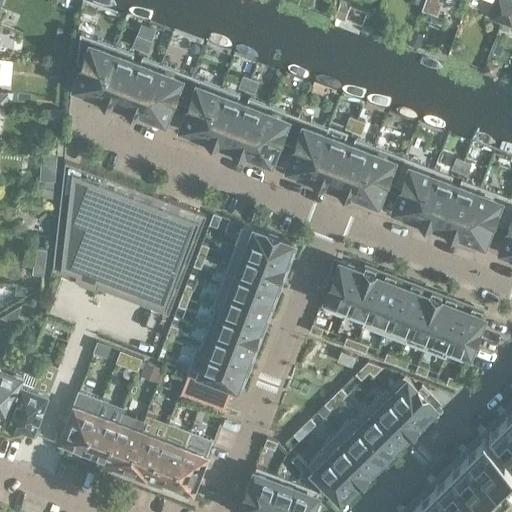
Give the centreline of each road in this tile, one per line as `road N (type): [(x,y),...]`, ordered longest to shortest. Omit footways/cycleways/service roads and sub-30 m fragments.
road 1 (residential): [(328,215),(217,511)]
road 2 (residential): [(71,118),(328,215)]
road 3 (residential): [(511,342),(484,398),(374,511)]
road 4 (residential): [(328,215),(511,285)]
road 5 (residential): [(25,478),(81,327)]
